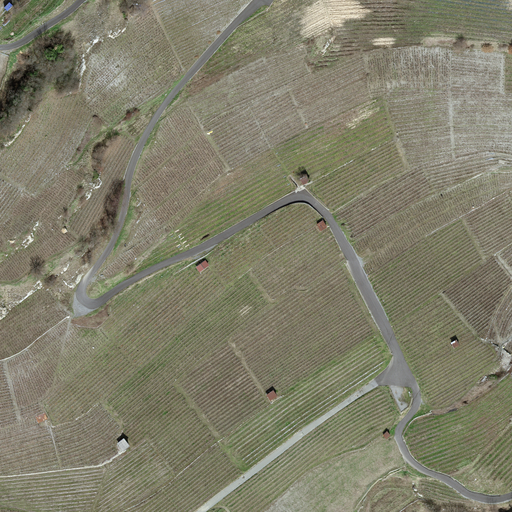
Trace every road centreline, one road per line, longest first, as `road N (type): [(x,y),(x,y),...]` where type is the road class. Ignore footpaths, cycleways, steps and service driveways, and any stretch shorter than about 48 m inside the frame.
road 1 (unclassified): [(260,0),(155,117),(130,168),(114,237),(84,281),(83,297),(96,303),(302,197),(335,227),(405,371)]
road 2 (unclassified): [(405,371),(347,401),(199,511)]
road 3 (unclassified): [(511,494),(472,495),(407,456),(399,432),(416,395),(405,371)]
